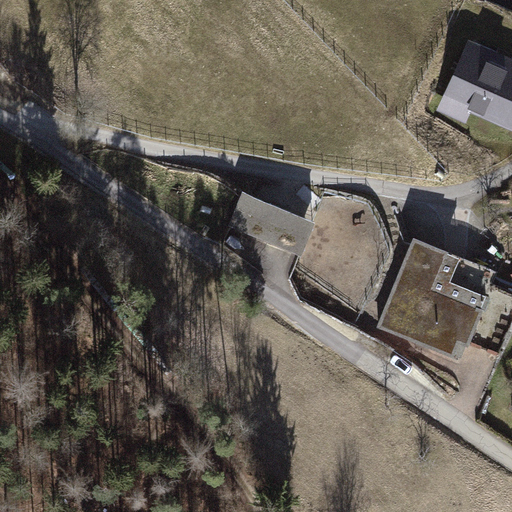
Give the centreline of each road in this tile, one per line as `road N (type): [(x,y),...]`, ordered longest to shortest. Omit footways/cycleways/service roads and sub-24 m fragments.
road 1 (track): [(511,170),(471,197),(421,193),(135,144),(0,107)]
road 2 (track): [(0,114),(345,345)]
road 3 (track): [(253,511),(235,471),(66,252),(0,191)]
road 4 (residential): [(345,345),(511,451)]
